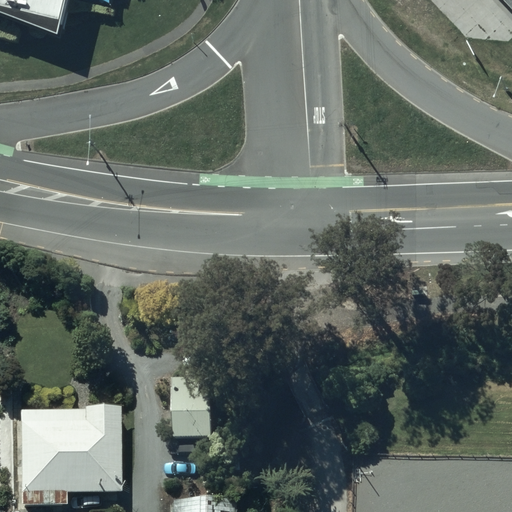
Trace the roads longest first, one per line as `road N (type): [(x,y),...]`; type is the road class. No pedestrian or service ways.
road 1 (trunk): [(310,214),(167,209),(0,183)]
road 2 (trunk): [(0,130),(127,102),(217,60),(271,0)]
road 3 (tertiary): [(298,0),(310,214)]
road 4 (trunk): [(350,0),(388,59),(458,108),(511,130)]
road 5 (trunk): [(511,204),(310,214)]
